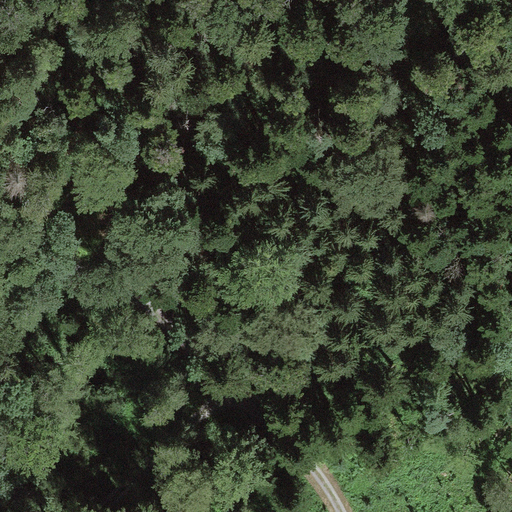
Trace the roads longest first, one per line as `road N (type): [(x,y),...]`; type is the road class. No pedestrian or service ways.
road 1 (track): [(0,263),(49,264),(122,287),(234,391),(340,511)]
road 2 (track): [(89,511),(234,391)]
